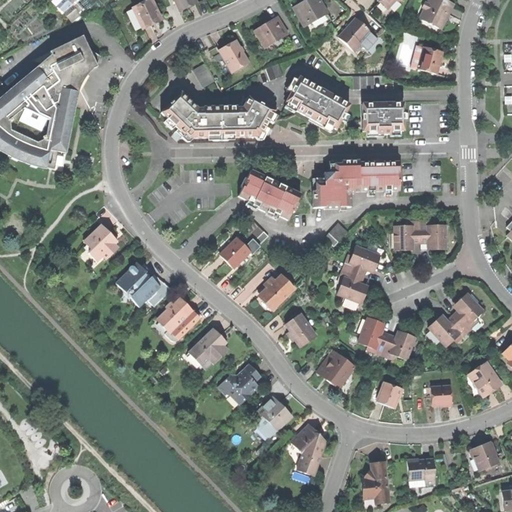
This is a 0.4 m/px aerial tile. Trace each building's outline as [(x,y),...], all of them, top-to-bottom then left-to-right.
[(54,0),(72,22),(82,14),(70,0),(54,0)] [(150,0),(133,8),(142,29),(148,27),(152,25),(151,22),(160,18),(151,0),(150,0)] [(173,0),(179,12),(188,8),(197,4),(195,0),(173,0)] [(293,8),(304,27),(328,15),(319,0),(307,0),(304,2),(293,8)] [(379,0),(388,8),(396,0),(379,0)] [(420,19),(441,29),(447,17),(454,4),(445,0),(429,0),(427,4),(425,2),(422,8),(425,9),(420,19)] [(351,24),(338,38),(355,54),(362,46),(359,42),(369,31),(356,18),(351,24)] [(253,31),(264,49),(281,39),(288,34),(280,20),(272,24),(270,21),(265,24),(253,31)] [(376,37),(369,31),(359,42),(362,46),(365,49),(376,37)] [(48,150),(64,153),(65,147),(67,147),(72,122),(75,105),(74,105),(76,92),(73,87),(81,84),(77,76),(97,67),(82,36),(49,53),(51,57),(42,65),(39,67),(38,66),(33,70),(34,72),(25,78),(24,77),(19,81),(20,82),(11,90),(10,88),(4,93),(6,94),(0,98),(0,150),(11,157),(10,159),(16,162),(17,160),(30,164),(29,166),(36,168),(36,166),(44,167),(48,150)] [(284,45),(281,39),(264,49),(267,55),(284,45)] [(219,51),(231,73),(248,63),(235,41),(226,46),(219,51)] [(410,67),(418,69),(423,47),(415,45),(410,67)] [(418,69),(436,74),(438,65),(441,52),(423,47),(418,69)] [(32,61),(42,65),(51,57),(49,53),(32,61)] [(192,70),(196,77),(208,69),(205,63),(192,70)] [(265,68),(269,81),(282,76),(278,64),(265,68)] [(196,77),(199,83),(212,76),(208,69),(196,77)] [(212,76),(199,83),(203,89),(215,81),(212,76)] [(374,77),(353,76),(353,89),(374,90),(374,77)] [(349,106),(299,77),(285,102),(286,103),(296,108),(295,111),(302,115),(309,119),(322,126),(324,124),(333,129),(335,130),(349,106)] [(185,135),(188,137),(188,139),(198,139),(211,139),(213,136),(220,136),(220,107),(203,107),(203,109),(197,109),(180,93),(161,113),(168,119),(175,126),(178,129),(175,132),(182,138),(185,135)] [(269,128),(266,127),(274,111),(248,97),(242,108),(236,108),(236,107),(220,107),(220,136),(228,136),(230,138),(242,137),(258,137),(261,132),(265,135),(269,128)] [(294,113),(295,111),(296,108),(286,103),(284,108),(294,113)] [(403,104),(362,104),(362,132),(366,132),(376,132),(376,134),(383,134),(390,134),(390,137),(400,137),(400,131),(403,131),(403,121),(403,113),(403,104)] [(171,130),(175,126),(168,119),(164,123),(171,130)] [(331,134),(333,129),(324,124),(322,126),(309,119),(308,121),(331,134)] [(341,164),(333,164),(333,173),(327,174),(323,174),(323,183),(314,184),(314,191),(311,192),(312,208),(349,208),(349,192),(398,192),(398,182),(397,172),(397,163),(372,164),(358,164),(341,164)] [(271,181),(250,171),(246,180),(242,188),(238,196),(252,204),(272,213),(287,220),(291,212),(295,203),(299,194),(271,181)] [(271,216),(272,213),(252,204),(251,206),(271,216)] [(191,216),(201,225),(206,220),(196,210),(191,216)] [(244,231),(259,246),(268,237),(254,222),(244,231)] [(324,238),(334,247),(348,231),(338,222),(324,238)] [(101,225),(83,243),(91,251),(88,253),(96,262),(103,256),(106,260),(118,248),(115,245),(111,241),(113,238),(109,234),(101,225)] [(394,226),(394,250),(402,250),(409,251),(409,244),(413,244),(413,242),(420,242),(419,226),(405,226),(394,226)] [(427,226),(419,226),(420,242),(427,242),(427,243),(431,243),(432,250),(438,250),(446,250),(446,226),(434,226),(427,226)] [(226,262),(233,269),(250,253),(236,239),(219,255),(226,262)] [(352,256),(349,263),(346,271),(363,278),(366,271),(367,271),(369,267),(375,270),(377,263),(380,256),(356,246),(352,256)] [(141,267),(136,263),(115,283),(120,288),(126,286),(133,293),(143,303),(146,300),(160,287),(141,267)] [(145,264),(141,267),(160,287),(146,300),(153,307),(171,291),(156,275),(145,264)] [(337,295),(361,304),(364,296),(366,290),(361,288),(362,284),(361,284),(363,278),(346,271),(344,277),(341,285),(337,295)] [(266,302),(272,309),(294,289),(281,275),(275,281),(272,278),(265,285),(268,288),(259,296),(266,302)] [(120,288),(132,300),(133,293),(126,286),(120,288)] [(139,308),(143,303),(133,293),(132,300),(139,308)] [(452,317),(466,333),(472,328),(468,324),(482,311),(465,294),(459,300),(454,304),(458,308),(455,311),(456,313),(452,317)] [(186,305),(179,298),(174,303),(167,310),(158,319),(168,330),(171,333),(190,314),(192,312),(186,305)] [(165,308),(167,310),(174,303),(172,301),(165,308)] [(198,322),(190,314),(171,333),(168,330),(164,334),(171,342),(176,342),(198,322)] [(294,338),(300,348),(315,337),(300,314),(285,324),(289,331),(286,333),(288,336),(289,338),(294,338)] [(461,338),(466,333),(452,317),(447,322),(445,320),(442,323),(437,318),(432,322),(427,327),(445,348),(458,335),(461,338)] [(372,353),(380,356),(388,335),(381,333),(382,331),(378,329),(381,323),(374,321),(367,318),(357,343),(374,350),(372,353)] [(213,330),(190,352),(203,366),(209,360),(212,363),(214,364),(227,351),(223,346),(217,340),(220,337),(218,335),(213,330)] [(405,335),(401,333),(399,338),(395,336),(395,338),(388,335),(380,356),(387,359),(389,354),(406,360),(414,338),(405,335)] [(226,343),(220,337),(217,340),(223,346),(226,343)] [(511,343),(502,354),(509,361),(507,363),(511,368),(511,343)] [(329,383),(336,389),(353,367),(333,351),(318,371),(328,378),(326,380),(329,383)] [(206,369),(212,363),(209,360),(203,366),(206,369)] [(492,391),(501,385),(486,364),(468,376),(483,397),(492,391)] [(248,365),(238,375),(240,377),(236,380),(235,379),(231,375),(218,388),(225,395),(234,395),(241,402),(238,405),(239,406),(258,388),(254,383),(260,377),(255,372),(248,365)] [(384,406),(394,409),(401,390),(383,383),(376,403),(384,406)] [(440,406),(451,406),(450,388),(431,388),(431,406),(440,406)] [(261,423),(265,419),(280,404),(278,402),(276,405),(271,399),(254,415),(261,423)] [(265,419),(276,432),(292,417),(287,412),(285,410),(283,412),(280,409),(283,407),(280,404),(265,419)] [(314,432),(308,425),(290,442),(302,455),(304,457),(304,460),(300,461),(297,470),(314,477),(324,445),(318,436),(314,432)] [(497,463),(489,443),(478,448),(470,451),(468,454),(470,459),(474,459),(479,471),(497,463)] [(255,453),(261,459),(267,452),(262,446),(255,453)] [(415,460),(406,461),(407,481),(423,480),(424,484),(434,484),(433,461),(420,462),(416,462),(415,460)] [(375,464),(369,465),(370,472),(365,480),(361,481),(362,499),(373,498),(374,504),(375,504),(387,503),(384,463),(375,464)] [(511,490),(502,491),(504,509),(511,508),(511,490)] [(376,508),(375,504),(374,504),(373,498),(362,499),(361,499),(361,509),(376,508)]
